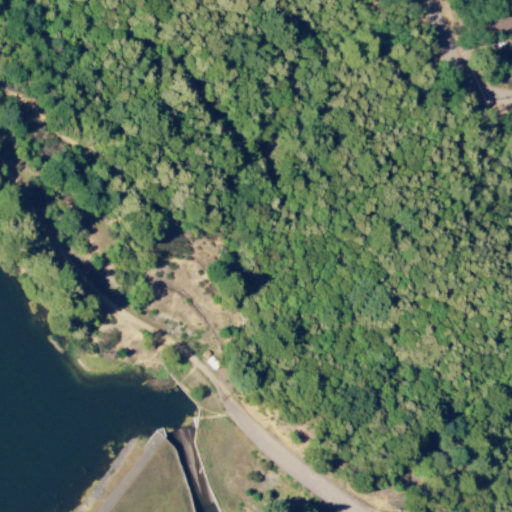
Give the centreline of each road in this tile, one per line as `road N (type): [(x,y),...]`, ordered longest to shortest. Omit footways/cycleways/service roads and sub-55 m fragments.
road 1 (residential): [(359,511),(291,460),(207,365)]
road 2 (residential): [(207,365),(115,298),(52,231)]
road 3 (residential): [(511,97),(476,75),(435,0)]
